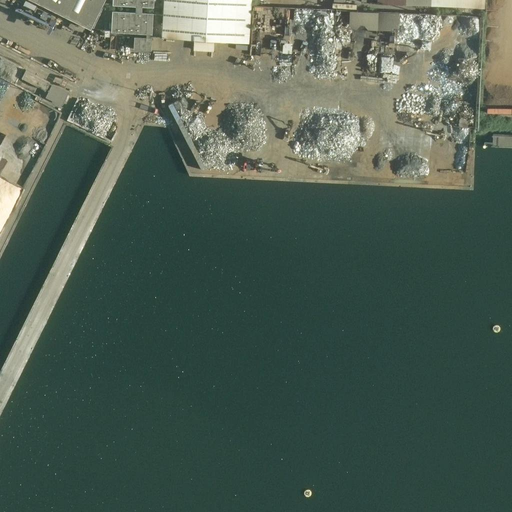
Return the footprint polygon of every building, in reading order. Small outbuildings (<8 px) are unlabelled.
[(32,0),(91,29),(105,0),(32,0)] [(112,17),(111,32),(146,34),(146,38),(134,37),(133,49),(151,50),(151,38),(149,38),(149,34),(151,34),(152,34),(153,13),(151,13),(148,13),(142,13),(142,7),(153,8),(153,0),(112,0),(112,5),(135,7),(135,12),(114,11),(112,11),(112,17)] [(249,43),(251,0),(163,0),(162,38),(249,43)] [(196,42),(196,49),(214,51),(215,43),(196,42)] [(68,93),(52,85),(45,97),(61,106),(68,93)]
